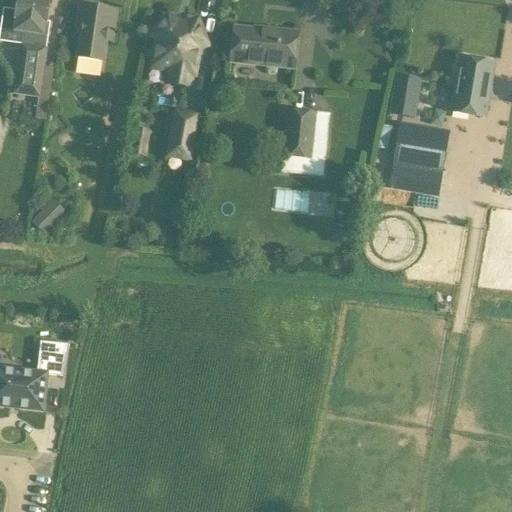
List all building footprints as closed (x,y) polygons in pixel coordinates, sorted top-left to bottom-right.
[(37,0),(17,0),(15,12),(2,10),(0,25),(0,35),(21,38),(12,96),(37,100),(34,120),(45,122),(53,69),(44,68),(47,49),(45,49),(48,25),(46,25),(49,2),(37,0)] [(106,42),(111,43),(116,11),(99,9),(79,6),(75,37),(80,38),(77,59),(103,62),(106,42)] [(187,88),(188,81),(190,74),(192,75),(197,48),(204,46),(196,23),(188,26),(174,23),(168,18),(152,36),(158,41),(153,68),(171,71),(169,84),(187,88)] [(293,70),(297,33),(254,29),(254,31),(233,28),(230,63),(293,70)] [(488,98),(493,64),(459,59),(456,81),(450,112),(484,118),(488,98)] [(395,76),(389,115),(414,119),(420,80),(395,76)] [(191,165),(200,115),(172,110),(164,160),(191,165)] [(281,159),(312,162),(317,115),(286,112),(281,159)] [(398,124),(392,168),(442,175),(449,132),(398,124)] [(46,232),(66,210),(53,199),(33,221),(46,232)] [(0,368),(0,407),(43,412),(46,375),(61,377),(68,345),(40,342),(36,373),(0,368)]
